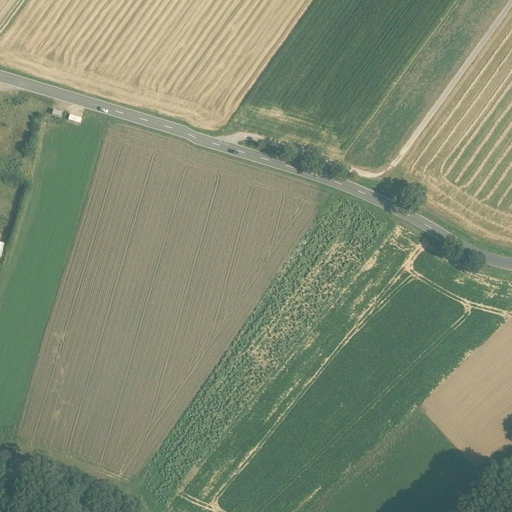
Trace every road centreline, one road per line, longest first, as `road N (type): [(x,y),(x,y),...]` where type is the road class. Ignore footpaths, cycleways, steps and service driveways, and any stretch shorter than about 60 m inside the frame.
road 1 (residential): [(0,82),(360,194),(459,250),(511,268)]
road 2 (track): [(226,150),(248,139),(363,176),(386,175),(511,4)]
